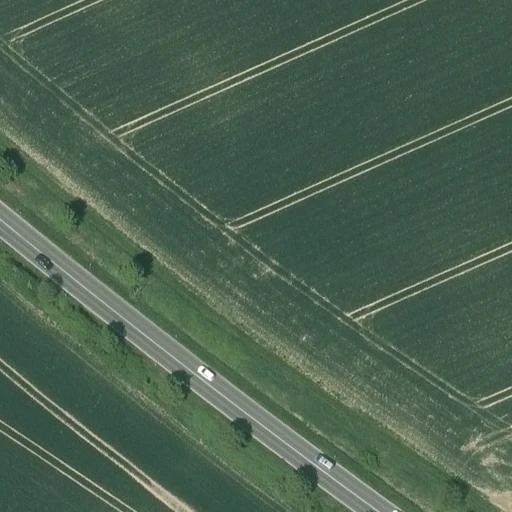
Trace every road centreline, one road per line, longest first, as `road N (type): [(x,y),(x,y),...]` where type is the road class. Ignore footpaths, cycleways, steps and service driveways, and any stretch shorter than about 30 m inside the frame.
road 1 (track): [(496,511),(367,424),(0,144)]
road 2 (primary): [(0,222),(379,511)]
